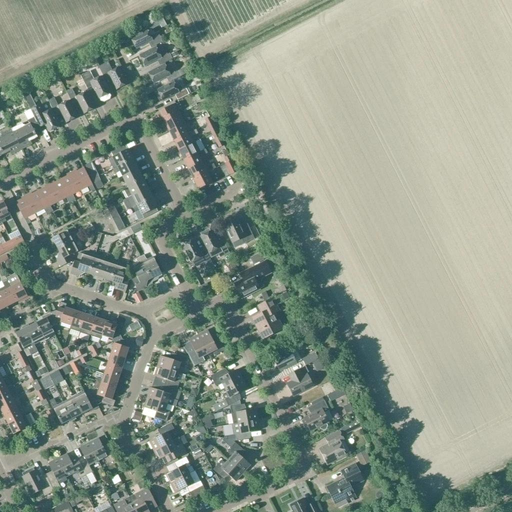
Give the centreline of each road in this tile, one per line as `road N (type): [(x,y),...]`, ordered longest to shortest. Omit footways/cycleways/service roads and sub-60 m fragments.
road 1 (residential): [(217,511),(302,470),(231,313),(215,306),(194,314)]
road 2 (residential): [(0,181),(133,122),(179,212)]
road 3 (residential): [(166,511),(122,424),(155,333)]
road 4 (residential): [(144,312),(45,283),(31,256)]
